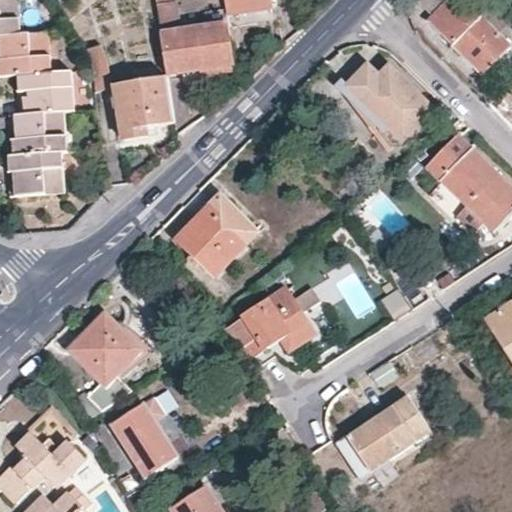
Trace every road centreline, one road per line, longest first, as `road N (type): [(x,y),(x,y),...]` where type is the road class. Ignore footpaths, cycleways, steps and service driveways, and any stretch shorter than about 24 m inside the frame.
road 1 (residential): [(65,285),(363,1)]
road 2 (residential): [(293,403),(511,262)]
road 3 (residential): [(511,152),(363,1)]
